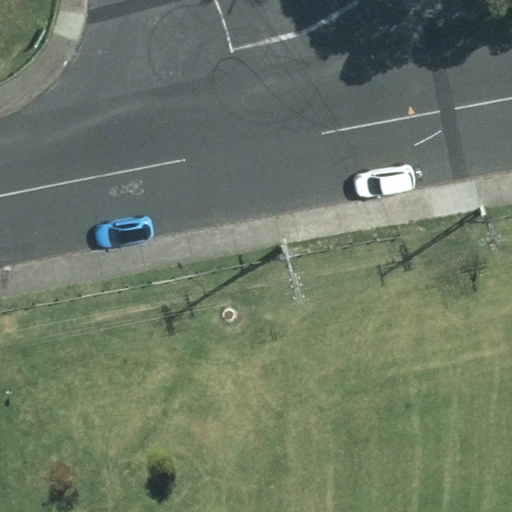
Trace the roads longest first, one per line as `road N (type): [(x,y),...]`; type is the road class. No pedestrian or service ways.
road 1 (tertiary): [(0,192),(257,144)]
road 2 (tertiary): [(257,144),(511,98)]
road 3 (residential): [(257,144),(212,0)]
